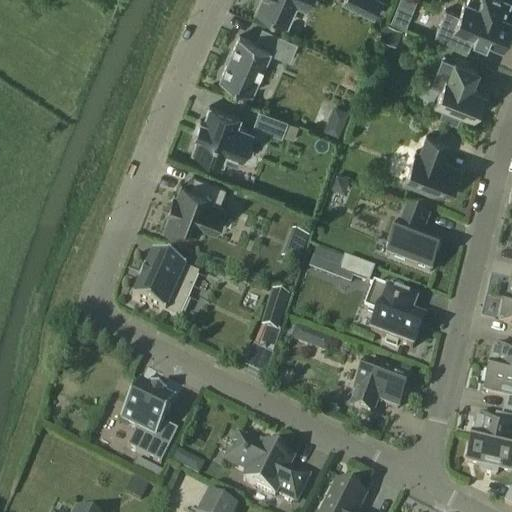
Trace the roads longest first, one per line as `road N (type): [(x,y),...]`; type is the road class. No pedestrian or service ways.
road 1 (residential): [(422,484),(107,324),(95,310),(216,0)]
road 2 (residential): [(422,484),(511,127)]
